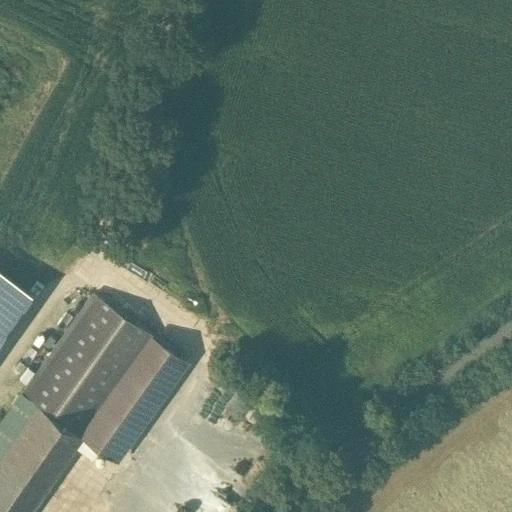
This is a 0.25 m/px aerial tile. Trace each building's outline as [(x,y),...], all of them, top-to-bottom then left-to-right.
[(0,298),(6,302),(35,258),(18,246),(0,269),(0,298)] [(6,302),(0,310),(0,351),(13,361),(65,280),(35,258),(6,302)] [(95,293),(23,394),(38,403),(82,435),(153,336),(154,335),(95,293)] [(153,336),(82,435),(84,436),(112,455),(183,356),(153,336)] [(38,403),(0,456),(0,511),(29,511),(84,436),(82,435),(38,403)]
